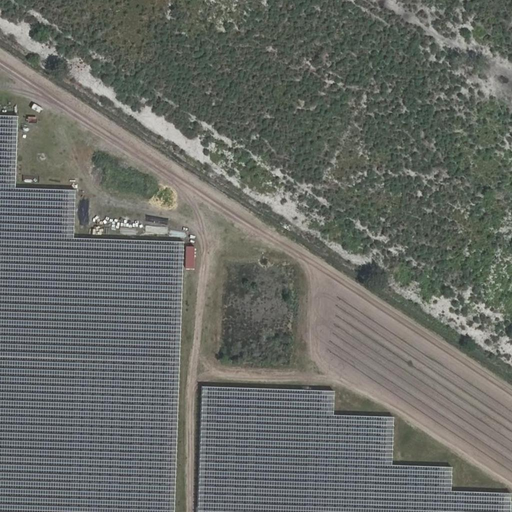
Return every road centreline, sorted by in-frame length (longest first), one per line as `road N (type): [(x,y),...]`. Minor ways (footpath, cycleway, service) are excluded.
road 1 (track): [(0,56),(511,394)]
road 2 (track): [(0,104),(37,117),(142,202),(200,235),(190,511)]
road 3 (track): [(196,380),(229,373),(358,386),(494,446),(511,462)]
